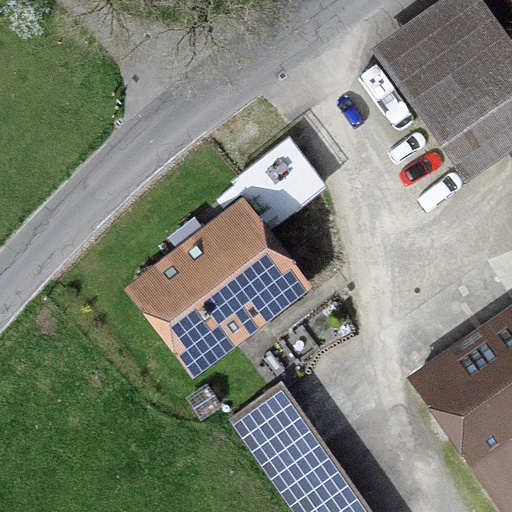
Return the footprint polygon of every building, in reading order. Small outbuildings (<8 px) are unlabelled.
[(511,47),(477,0),(462,0),(389,53),(476,174),(511,148),(511,47)] [(291,146),(236,188),(268,230),(323,188),(291,146)] [(309,284),(268,230),(236,188),(129,268),(202,364),(309,284)] [(511,329),(433,381),(511,500),(511,329)] [(360,511),(276,385),(234,413),(299,511),(360,511)]
